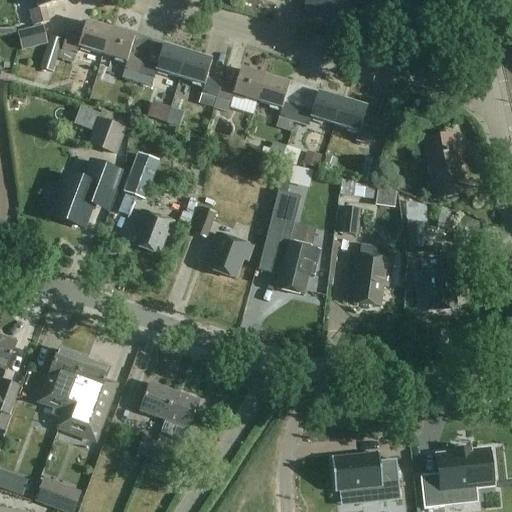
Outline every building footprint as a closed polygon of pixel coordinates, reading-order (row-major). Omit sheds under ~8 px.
[(62,0),(34,0),(37,10),(29,12),(33,27),(47,23),(43,8),(63,3),(62,0)] [(306,0),(304,9),(321,14),(321,12),(345,19),(350,0),(306,0)] [(80,48),(104,55),(111,31),(86,23),(81,41),(66,36),(62,51),(60,51),(63,41),(51,37),(38,80),(49,83),(57,59),(74,64),(76,56),(77,57),(80,48)] [(38,27),(17,33),(22,52),(44,46),(38,27)] [(135,38),(111,31),(104,55),(127,62),(123,78),(137,82),(144,60),(130,56),(135,38)] [(157,71),(181,79),(188,54),(164,47),(158,65),(144,60),(137,82),(152,87),(157,71)] [(213,62),(188,54),(181,79),(205,86),(202,94),(203,94),(200,105),(214,109),(221,84),(207,80),(213,62)] [(221,84),(214,109),(229,114),(234,95),(258,102),(266,78),(241,70),(236,89),(221,84)] [(290,85),(266,78),(258,102),(282,110),(279,117),(294,122),(299,108),(285,103),(290,85)] [(313,112),(299,108),(294,122),(309,127),(312,119),(336,126),(343,101),(318,94),(313,112)] [(367,109),(343,101),(336,126),(359,133),(357,141),(372,145),(376,131),(362,127),(367,109)] [(99,119),(98,118),(88,145),(117,156),(127,129),(125,128),(129,119),(103,109),(99,119)] [(467,181),(463,164),(460,165),(455,135),(424,141),(425,143),(419,144),(414,148),(413,155),(417,161),(423,163),(428,162),(433,185),(427,186),(430,201),(458,196),(455,183),(467,181)] [(365,158),(359,182),(374,186),(381,162),(365,158)] [(85,181),(66,174),(50,216),(84,229),(93,205),(106,210),(121,172),(93,161),(85,181)] [(313,173),(288,166),(282,190),(307,197),(313,173)] [(124,194),(139,199),(149,173),(134,167),(124,194)] [(196,204),(168,195),(164,207),(182,212),(178,226),(188,229),(196,204)] [(362,211),(342,208),(339,234),(359,237),(362,211)] [(203,210),(193,236),(206,241),(215,214),(203,210)] [(171,240),(176,225),(140,212),(136,225),(140,226),(132,247),(158,257),(165,237),(171,240)] [(407,250),(430,249),(429,224),(428,224),(427,215),(406,217),(407,250)] [(218,250),(210,271),(234,281),(242,261),(246,263),(251,249),(217,236),(213,248),(218,250)] [(283,243),(280,255),(277,267),(281,268),(275,291),(302,297),(306,278),(312,280),(316,264),(319,252),(283,243)] [(387,290),(391,260),(387,260),(388,249),(362,245),(360,256),(354,255),(350,282),(355,283),(352,306),(380,309),(383,289),(387,290)] [(459,291),(459,275),(422,276),(422,285),(427,285),(427,312),(454,311),(454,291),(459,291)] [(17,344),(0,337),(0,368),(6,371),(17,344)] [(59,351),(49,378),(43,395),(39,405),(54,410),(52,416),(63,420),(75,387),(85,360),(59,351)] [(110,369),(85,360),(75,387),(63,420),(59,431),(97,445),(118,386),(106,381),(110,369)] [(0,413),(8,417),(19,388),(2,381),(0,386),(0,413)] [(166,421),(175,394),(150,384),(140,411),(166,421)] [(175,394),(166,421),(191,430),(201,403),(175,394)] [(135,455),(149,460),(156,443),(141,438),(135,455)] [(170,448),(156,443),(149,460),(164,466),(170,448)] [(439,476),(420,478),(424,510),(444,508),(442,492),(493,487),(489,451),(469,453),(469,451),(456,452),(456,455),(437,457),(439,476)] [(379,455),(331,460),(335,493),(361,490),(362,505),(400,501),(396,462),(380,463),(379,455)] [(74,511),(81,494),(63,488),(56,509),(64,511),(74,511)]
